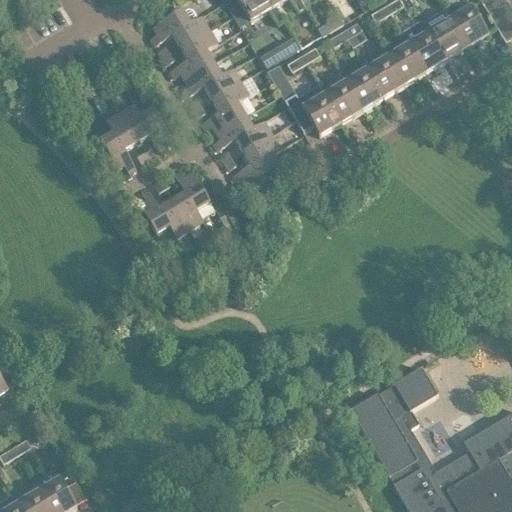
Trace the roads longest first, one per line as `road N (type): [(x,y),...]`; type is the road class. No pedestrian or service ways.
road 1 (residential): [(326,173),(511,63)]
road 2 (residential): [(196,145),(128,13)]
